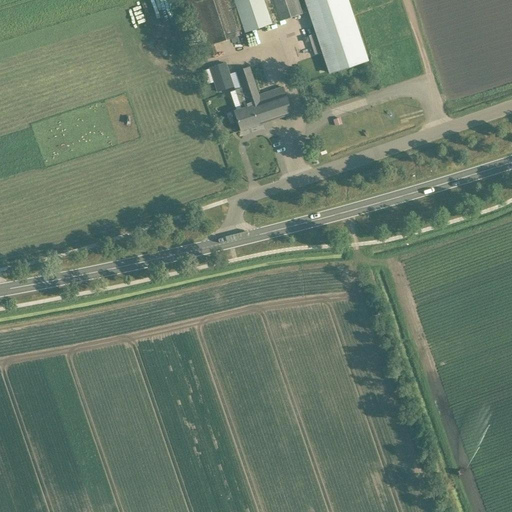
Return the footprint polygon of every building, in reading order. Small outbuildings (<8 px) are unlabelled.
[(204,57),(206,57),(211,55),(217,54),(214,44),(240,36),(239,32),(228,0),(188,0),(186,1),(204,57)] [(298,0),(233,0),(245,33),(303,14),(298,0)] [(345,0),(303,0),(328,75),(366,62),(345,0)] [(218,92),(233,87),(225,63),(210,68),(218,92)] [(292,113),(283,87),(259,95),(250,67),(236,71),(242,88),(235,90),(241,109),(234,111),(241,131),(292,113)] [(342,125),(340,118),(333,120),(336,127),(342,125)]
